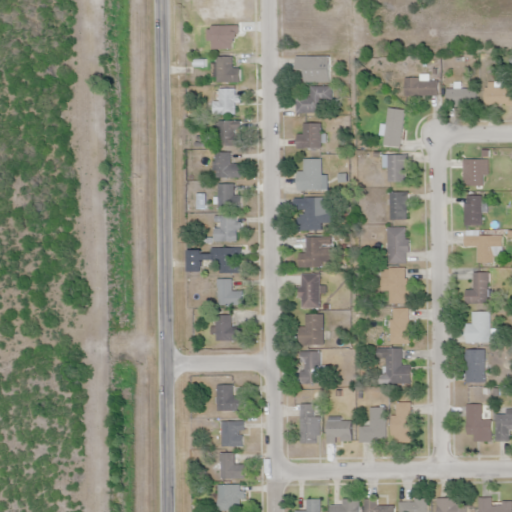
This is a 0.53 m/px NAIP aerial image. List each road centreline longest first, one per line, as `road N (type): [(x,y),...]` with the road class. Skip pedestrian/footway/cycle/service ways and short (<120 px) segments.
road 1 (residential): [(276,511),(267,0)]
road 2 (tertiary): [(162,0),(167,511)]
road 3 (residential): [(441,471),(436,144)]
road 4 (residential): [(276,473),(511,470)]
